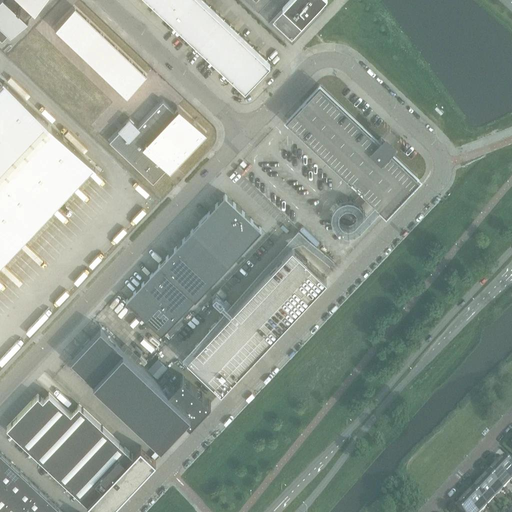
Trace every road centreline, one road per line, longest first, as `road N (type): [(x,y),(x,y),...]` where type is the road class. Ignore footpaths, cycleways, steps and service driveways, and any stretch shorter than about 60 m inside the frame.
road 1 (unclassified): [(128,511),(442,175),(438,151),(336,61),(310,66),(246,133)]
road 2 (unclassified): [(0,393),(246,133)]
road 3 (secondary): [(511,250),(272,511)]
road 4 (secondary): [(299,511),(367,426),(511,276)]
road 5 (unclassified): [(246,133),(102,0)]
road 6 (residential): [(425,511),(511,414)]
road 7 (unknown): [(38,352),(130,436)]
